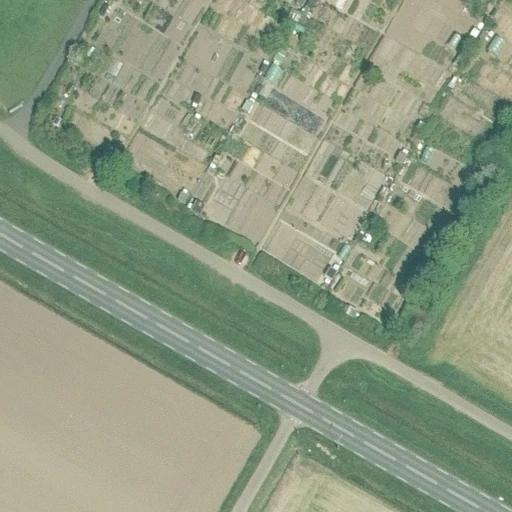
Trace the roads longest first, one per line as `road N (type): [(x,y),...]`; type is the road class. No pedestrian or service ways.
road 1 (unclassified): [(339,340),(0,131)]
road 2 (secondary): [(299,407),(0,237)]
road 3 (secondary): [(483,511),(299,407)]
road 4 (unclassified): [(511,435),(339,340)]
road 5 (unclassified): [(238,511),(299,407)]
